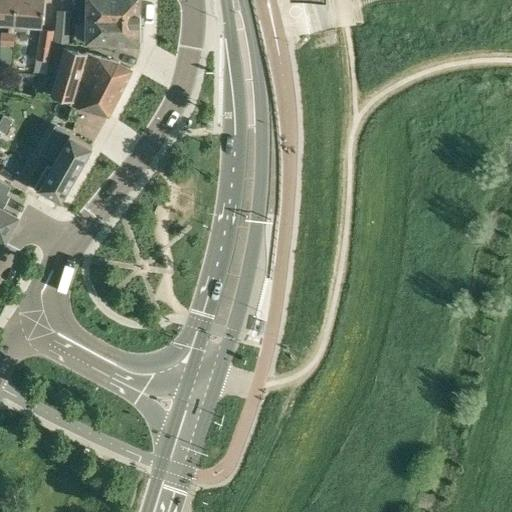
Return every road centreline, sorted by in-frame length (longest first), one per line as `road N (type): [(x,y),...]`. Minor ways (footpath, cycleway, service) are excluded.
road 1 (tertiary): [(212,385),(252,249),(259,191),(254,58),(238,0)]
road 2 (tertiary): [(231,0),(241,139),(236,204),(188,380)]
road 3 (residential): [(73,246),(174,104),(191,0)]
road 4 (unclassified): [(188,380),(125,365),(28,318)]
road 5 (tertiary): [(188,380),(144,511)]
road 6 (tertiary): [(173,511),(212,385)]
